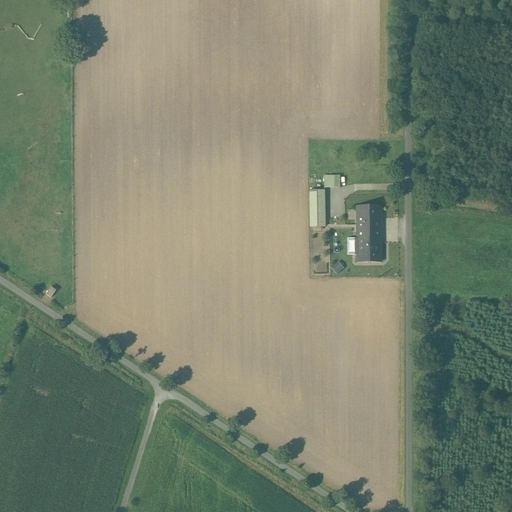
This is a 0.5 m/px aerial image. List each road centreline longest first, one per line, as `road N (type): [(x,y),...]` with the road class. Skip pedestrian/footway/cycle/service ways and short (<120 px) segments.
road 1 (unclassified): [(408,511),(409,0)]
road 2 (unclassified): [(0,279),(352,511)]
